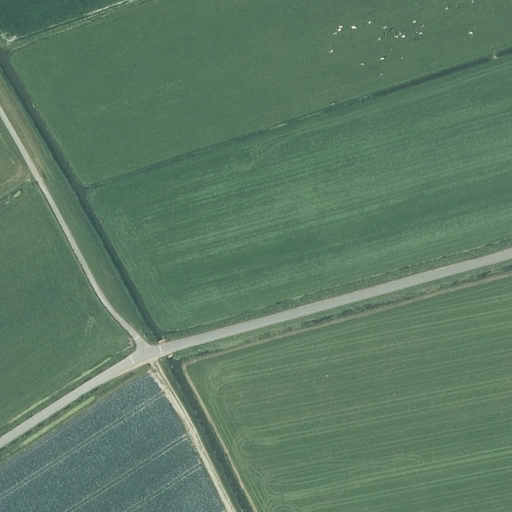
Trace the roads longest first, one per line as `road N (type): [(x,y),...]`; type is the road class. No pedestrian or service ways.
road 1 (unclassified): [(0,441),(147,352),(511,255)]
road 2 (track): [(147,352),(231,511)]
